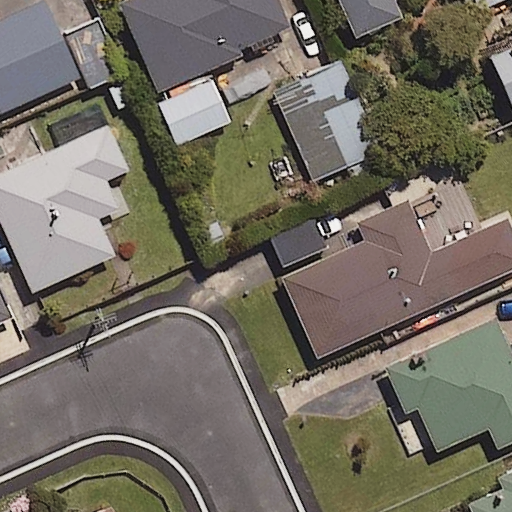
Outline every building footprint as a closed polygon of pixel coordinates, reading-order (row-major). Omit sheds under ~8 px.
[(0,114),(82,78),(47,0),(0,20),(0,114)] [(292,28),(279,0),(127,0),(120,3),(160,92),(242,55),(241,51),(292,28)] [(340,0),(357,38),(403,17),(395,0),(340,0)] [(511,96),(511,34),(487,44),(508,98),(511,96)] [(376,146),(340,58),(272,86),(308,174),(376,146)] [(0,175),(0,221),(35,295),(117,257),(100,220),(120,211),(107,183),(131,172),(109,125),(0,175)] [(432,253),(408,201),(359,223),(366,241),(282,278),(318,358),(511,272),(511,225),(509,219),(432,253)] [(310,207),(265,226),(280,261),(325,242),(310,207)] [(0,289),(0,325),(14,320),(0,289)] [(511,443),(511,354),(495,318),(385,368),(406,414),(419,409),(439,453),(490,430),(499,450),(511,443)] [(511,511),(511,474),(500,480),(505,490),(470,506),(473,511),(511,511)]
